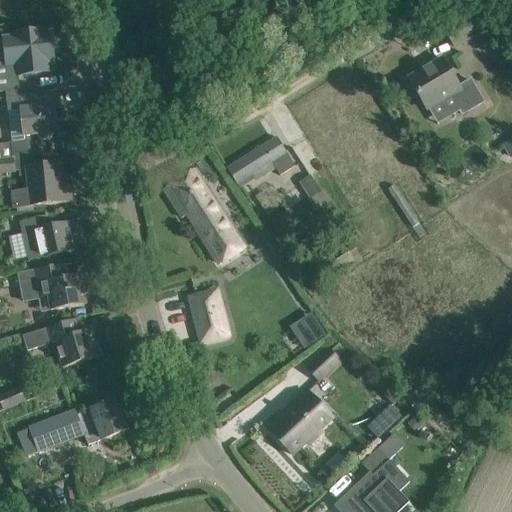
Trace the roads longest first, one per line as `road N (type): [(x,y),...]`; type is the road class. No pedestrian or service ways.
road 1 (track): [(133,196),(332,66),(392,0)]
road 2 (unclassified): [(211,454),(144,294),(125,200)]
road 3 (unclassified): [(125,200),(102,0)]
road 4 (residential): [(88,511),(211,454)]
